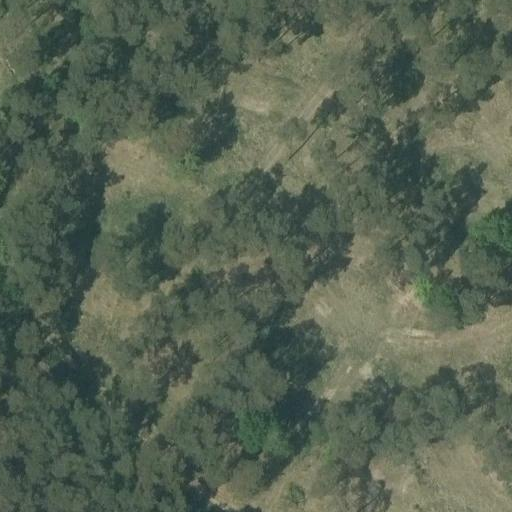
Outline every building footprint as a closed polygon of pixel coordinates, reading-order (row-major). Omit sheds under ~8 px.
[(396,110),(406,132),(432,121),(422,98),(396,110)] [(481,137),(508,147),(511,136),(511,108),(495,102),(481,137)] [(39,135),(44,158),(68,153),(63,130),(39,135)] [(258,280),(257,269),(209,275),(210,286),(258,280)] [(115,313),(120,288),(75,279),(70,304),(115,313)] [(259,282),(211,287),(213,303),(261,297),(259,282)] [(269,409),(260,416),(267,424),(276,417),(269,409)] [(326,482),(326,461),(313,461),(314,482),(326,482)] [(431,475),(427,490),(470,501),(474,487),(431,475)]
